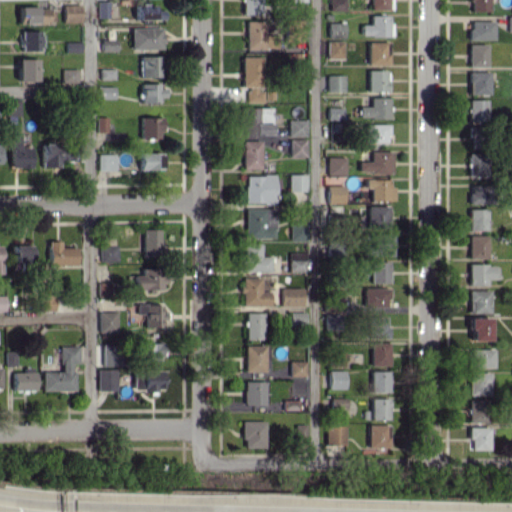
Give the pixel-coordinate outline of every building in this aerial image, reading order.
[(97,17),(108,17),(107,0),(97,0),(97,17)] [(240,0),(240,14),(261,13),(260,0),(240,0)] [(343,10),(343,0),(327,0),(328,10),(343,10)] [(387,10),(386,0),(368,0),(368,9),(387,10)] [(487,0),(467,0),(468,11),(487,11),(487,0)] [(162,9),(154,9),(154,3),(134,4),(134,19),(162,19),(162,9)] [(62,22),(80,22),(79,4),(62,4),(62,22)] [(52,7),(17,8),(18,23),(52,22),(52,7)] [(388,35),(388,15),(368,15),(368,24),(359,24),(359,36),(388,35)] [(244,48),(262,49),(262,21),(244,20),(244,48)] [(300,41),(300,20),(286,20),(286,42),(300,41)] [(491,20),(467,21),(468,40),(492,39),(491,20)] [(343,37),(342,22),(326,22),(326,38),(343,37)] [(161,27),(129,27),(130,49),(161,49),(161,27)] [(39,50),(39,30),(19,30),(19,50),(39,50)] [(115,39),(100,39),(100,51),(116,51),(115,39)] [(325,58),(342,58),(342,40),(325,41),(325,58)] [(80,41),(64,42),(64,52),(80,51),(80,41)] [(365,64),(387,64),(387,41),(366,41),(365,64)] [(466,67),(485,67),(485,44),(467,44),(466,67)] [(159,56),(138,56),(138,76),(159,77),(159,56)] [(245,102),(261,102),(261,88),(260,56),(240,56),(240,86),(245,86),(245,102)] [(38,58),(16,58),(17,80),(38,80),(38,58)] [(78,69),(60,68),(60,82),(78,82),(78,69)] [(99,79),(114,79),(113,68),(99,69),(99,79)] [(386,91),(385,69),(365,70),(366,91),(386,91)] [(487,94),(488,71),(467,71),(466,94),(487,94)] [(343,75),(325,74),(324,91),(343,91),(343,75)] [(139,101),(164,100),(164,84),(139,84),(139,101)] [(113,98),(113,86),(96,86),(96,98),(113,98)] [(387,118),(387,97),(368,97),(368,106),(357,106),(357,117),(387,118)] [(4,115),(19,115),(19,100),(4,99),(4,115)] [(466,120),(485,120),(485,99),(466,99),(466,120)] [(269,107),(239,107),(240,134),(270,133),(269,107)] [(326,119),(341,119),(341,107),(326,107),(326,119)] [(160,138),(160,117),(139,116),(139,137),(160,138)] [(96,132),(107,131),(107,117),(96,117),(96,132)] [(286,136),(304,135),(304,119),(286,119),(286,136)] [(386,123),(361,124),(362,142),(387,142),(386,123)] [(479,138),(479,127),(467,126),(467,138),(479,138)] [(9,167),(30,167),(30,147),(19,147),(19,132),(9,132),(9,167)] [(304,139),(288,139),(287,157),(304,157),(304,139)] [(240,168),(259,168),(259,141),(241,140),(240,168)] [(41,167),(58,166),(58,160),(70,160),(70,150),(55,150),(55,143),(40,143),(41,167)] [(356,172),(390,173),(390,151),(368,150),(368,161),(356,160),(356,172)] [(137,152),(138,169),(160,169),(160,152),(137,152)] [(96,153),(97,170),(115,170),(114,153),(96,153)] [(467,153),(466,175),(486,176),(487,154),(467,153)] [(343,175),(343,156),(325,156),(325,174),(343,175)] [(304,174),(287,174),(286,191),(304,191),(304,174)] [(244,203),(273,202),(272,175),(243,175),(244,203)] [(390,200),(390,179),(362,179),(362,188),(368,188),(368,200),(390,200)] [(487,184),(467,184),(467,203),(486,203),(487,184)] [(342,185),(324,185),(324,203),(341,203),(342,185)] [(387,206),(365,205),(365,228),(387,228),(387,206)] [(272,238),(273,208),(244,208),(243,237),(272,238)] [(485,209),(466,208),(466,230),(485,230),(485,209)] [(288,240),(304,240),(304,221),(288,221),(288,240)] [(140,256),(159,256),(159,229),(141,228),(140,256)] [(372,233),(371,255),(391,256),(391,233),(372,233)] [(485,235),(466,235),(466,258),(485,258),(485,235)] [(59,247),(59,240),(46,241),(47,265),(75,264),(75,247),(59,247)] [(269,271),(269,256),(259,256),(259,243),(240,243),(240,271),(269,271)] [(30,245),(11,244),(10,261),(29,262),(30,245)] [(114,258),(115,246),(102,245),(101,257),(114,258)] [(287,271),(304,271),(304,252),(288,252),(287,271)] [(387,283),(387,261),(369,261),(368,282),(387,283)] [(466,264),(466,285),(485,284),(485,279),(492,278),(492,263),(466,264)] [(132,275),(132,290),(162,289),(162,267),(140,268),(140,275),(132,275)] [(241,306),(269,305),(268,291),(259,291),(259,277),(240,277),(241,306)] [(97,297),(109,297),(109,281),(96,281),(97,297)] [(301,288),(279,287),(278,306),(300,306),(301,288)] [(362,306),(385,306),(386,288),(362,287),(362,306)] [(53,310),(53,289),(39,289),(38,309),(53,310)] [(487,312),(488,290),(466,289),(466,311),(487,312)] [(143,326),(162,326),(162,303),(135,304),(135,314),(143,313),(143,326)] [(115,331),(114,311),(97,311),(98,332),(115,331)] [(303,311),(288,312),(288,328),(304,327),(303,311)] [(244,338),(263,339),(263,312),(244,312),(244,338)] [(365,337),(385,337),(385,316),(366,316),(365,337)] [(488,340),(487,316),(467,316),(468,340),(488,340)] [(137,359),(160,360),(161,343),(138,342),(137,359)] [(386,365),(386,342),(368,342),(368,365),(386,365)] [(102,365),(117,365),(117,344),(101,344),(102,365)] [(41,390),(73,390),(73,363),(78,363),(77,345),(59,345),(59,371),(40,371),(41,390)] [(263,345),(243,345),(243,371),(263,371),(263,345)] [(492,367),(492,349),(468,348),(468,367),(492,367)] [(4,366),(14,366),(14,351),(4,351),(4,366)] [(288,375),(304,376),(304,360),(288,360),(288,375)] [(11,390),(34,389),(33,366),(22,367),(23,371),(11,372),(11,390)] [(97,391),(115,390),(114,368),(96,369),(97,391)] [(160,370),(131,371),(132,390),(161,390),(160,370)] [(343,370),(326,370),(326,388),(343,388),(343,370)] [(368,392),(387,391),(386,370),(368,371),(368,392)] [(467,395),(488,394),(487,372),(466,372),(467,395)] [(264,381),(243,380),(242,404),(263,405),(264,381)] [(328,407),(343,408),(344,398),(329,397),(328,407)] [(387,419),(386,397),(368,398),(369,419),(387,419)] [(297,399),(281,399),(281,410),(297,410),(297,399)] [(467,422),(486,422),(486,399),(466,399),(467,422)] [(263,447),(263,420),(241,420),(241,447),(263,447)] [(293,443),(303,444),(305,425),(295,424),(293,443)] [(366,447),(387,447),(386,424),(365,424),(366,447)] [(324,445),(343,444),(343,425),(324,425),(324,445)] [(487,427),(467,427),(468,449),(487,449),(487,427)]
